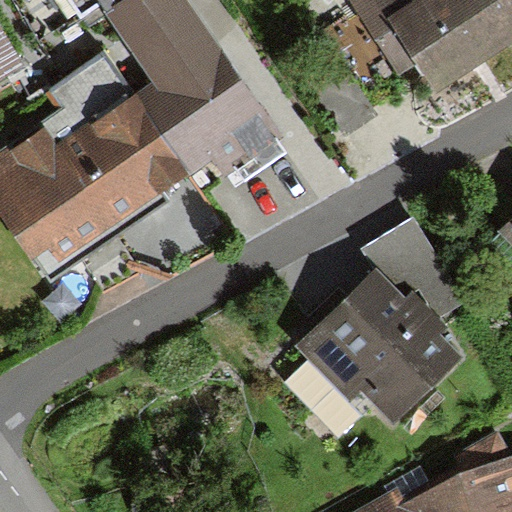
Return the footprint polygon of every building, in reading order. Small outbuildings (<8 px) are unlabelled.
[(68,0),(87,27),(106,14),(156,88),(138,101),(187,172),(190,177),(213,161),(224,178),(228,175),(236,187),(286,152),(279,144),(287,138),(189,0),(68,0)] [(431,0),(428,2),(426,0),(352,0),(399,72),(418,60),(435,85),(502,41),(475,0),(431,0)] [(511,0),(475,0),(502,41),(511,35),(511,0)] [(0,47),(0,75),(12,68),(0,47)] [(187,172),(138,101),(106,55),(52,92),(64,109),(0,152),(0,210),(48,281),(167,200),(160,190),(187,172)] [(376,114),(344,67),(313,90),(346,136),(376,114)] [(511,232),(503,241),(511,250),(511,232)] [(387,273),(308,347),(390,432),(468,358),(387,273)] [(511,511),(511,474),(411,506),(412,511),(511,511)]
